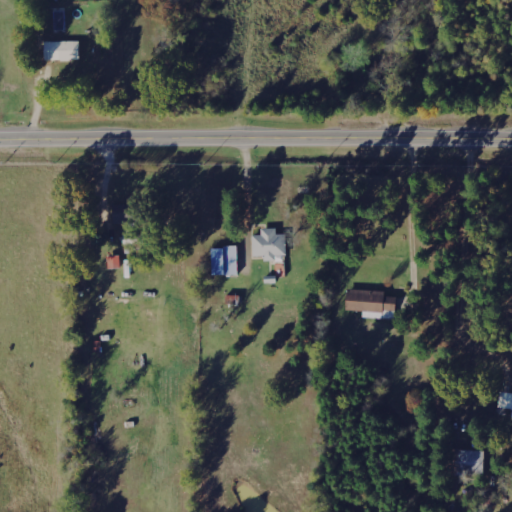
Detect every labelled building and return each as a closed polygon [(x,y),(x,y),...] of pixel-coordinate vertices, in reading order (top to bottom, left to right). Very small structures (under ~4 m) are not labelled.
[(43,59),(80,59),(80,41),(44,40),(43,59)] [(112,223),(140,222),(140,203),(111,203),(112,223)] [(253,255),(264,255),(264,260),(275,259),(275,255),(286,254),(285,233),(276,233),(276,227),(261,228),(261,234),(252,234),(253,255)] [(210,246),(211,274),(237,273),(236,245),(210,246)] [(121,254),(108,255),(108,268),(121,267),(121,254)] [(383,311),(384,289),(346,289),(345,310),(383,311)] [(511,391),(500,391),(499,407),(511,408),(511,391)] [(450,448),(449,473),(483,475),(484,449),(450,448)]
